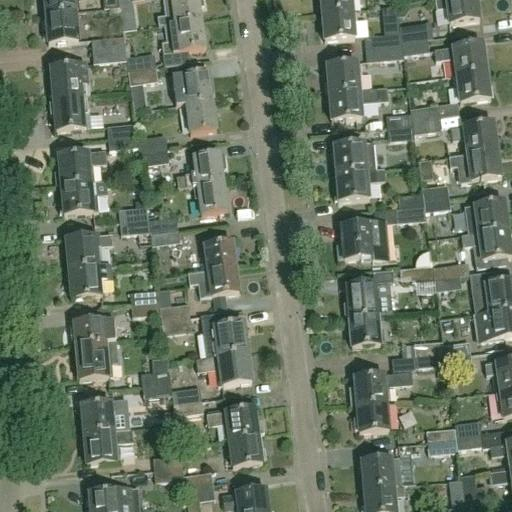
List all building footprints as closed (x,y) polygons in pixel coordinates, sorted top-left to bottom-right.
[(75,16),(73,0),(39,0),(40,4),(44,4),(45,19),(75,16)] [(119,13),(116,0),(103,0),(105,15),(119,13)] [(203,0),(174,0),(171,1),(175,29),(201,26),(200,13),(205,12),(203,0)] [(320,0),(322,18),(352,16),(350,0),(320,0)] [(449,30),(479,26),(475,0),(462,0),(446,2),(435,4),(437,15),(447,14),(449,30)] [(136,35),(132,11),(119,13),(123,37),(136,35)] [(385,13),(387,33),(399,32),(397,12),(385,13)] [(45,19),(48,48),(78,46),(75,16),(45,19)] [(354,43),(352,16),(322,18),(324,46),(354,43)] [(201,26),(175,29),(175,30),(165,31),(167,48),(161,49),(164,72),(191,69),(189,57),(205,55),(201,26)] [(427,45),(426,33),(399,36),(400,40),(401,50),(427,45)] [(364,43),(366,55),(401,52),(401,50),(400,40),(364,43)] [(91,45),(92,57),(124,55),(123,43),(91,45)] [(429,58),(427,45),(401,50),(401,52),(403,61),(429,58)] [(487,77),(483,50),(435,56),(436,68),(454,65),(456,81),(487,77)] [(403,61),(401,52),(366,55),(367,68),(403,65),(403,61)] [(125,67),(124,55),(92,57),(94,70),(125,67)] [(125,64),(127,78),(155,74),(153,60),(125,64)] [(329,99),(359,96),(357,68),(326,71),(329,99)] [(87,70),(50,73),(53,108),(87,105),(85,91),(89,91),(87,70)] [(157,87),(155,74),(127,78),(129,91),(157,87)] [(213,107),(209,77),(171,82),(175,112),(186,110),(213,107)] [(487,77),(456,81),(460,109),(490,105),(487,77)] [(362,124),(360,109),(387,107),(386,94),(359,96),(329,99),(331,127),(362,124)] [(56,137),(91,134),(90,119),(88,119),(87,105),(53,108),(49,108),(50,120),(54,119),(56,137)] [(216,136),(213,107),(186,110),(190,140),(216,136)] [(411,120),(412,127),(438,124),(437,112),(410,115),(411,120)] [(386,122),(387,135),(413,132),(412,127),(411,120),(386,122)] [(440,137),(438,124),(412,127),(413,132),(414,140),(440,137)] [(497,156),(494,129),(450,135),(452,147),(465,145),(467,160),(497,156)] [(107,132),(108,144),(136,142),(135,130),(107,132)] [(414,140),(413,132),(387,135),(389,148),(414,145),(414,140)] [(137,146),(139,159),(167,155),(165,141),(137,146)] [(137,154),(136,142),(108,144),(109,156),(137,154)] [(333,152),(336,179),(376,176),(374,148),(333,152)] [(169,169),(167,155),(139,159),(141,173),(169,169)] [(497,156),(467,160),(450,163),(451,174),(459,173),(461,189),(501,184),(497,156)] [(94,188),(93,171),(106,170),(105,157),(88,158),(58,160),(59,177),(55,177),(56,190),(61,190),(61,191),(94,188)] [(220,161),(220,159),(193,163),(195,179),(191,180),(191,181),(176,183),(178,196),(192,194),(192,193),(224,188),(222,174),(227,173),(225,160),(220,161)] [(368,205),(367,189),(385,188),(384,175),(376,176),(336,179),(337,192),(332,193),(333,206),(338,206),(338,208),(368,205)] [(107,187),(94,188),(61,191),(62,206),(58,206),(59,218),(63,217),(63,220),(97,217),(96,202),(108,201),(107,187)] [(228,218),(224,188),(192,193),(192,194),(197,193),(201,222),(228,218)] [(422,200),(423,208),(449,203),(448,192),(421,195),(422,200)] [(397,203),(398,215),(423,212),(423,208),(422,200),(397,203)] [(450,216),(449,203),(423,208),(423,212),(424,219),(450,216)] [(508,236),(504,208),(464,213),(468,241),(508,236)] [(423,212),(398,215),(395,215),(397,230),(425,227),(424,219),(423,212)] [(119,216),(120,228),(147,225),(146,213),(119,216)] [(148,227),(150,239),(178,236),(176,223),(148,227)] [(148,237),(147,225),(120,228),(121,240),(148,237)] [(388,266),(384,228),(340,232),(342,246),(336,251),(337,266),(343,265),(343,266),(371,263),(372,267),(388,266)] [(178,236),(150,239),(152,252),(179,248),(178,236)] [(482,267),(511,263),(508,236),(468,241),(462,242),(463,255),(480,252),(482,267)] [(140,254),(152,252),(150,239),(138,241),(140,254)] [(65,244),(68,274),(102,271),(100,253),(112,251),(111,240),(65,244)] [(235,273),(232,247),(204,251),(208,277),(235,273)] [(468,270),(432,274),(433,284),(460,282),(469,281),(468,270)] [(71,304),(101,301),(99,285),(110,284),(109,271),(102,271),(68,274),(71,304)] [(401,287),(433,284),(432,274),(431,272),(400,275),(401,287)] [(239,299),(235,273),(208,277),(187,280),(189,291),(199,290),(201,304),(239,299)] [(475,320),(489,318),(489,319),(511,315),(511,287),(503,288),(501,276),(469,280),(475,320)] [(461,295),(460,282),(433,284),(435,298),(461,295)] [(377,321),(374,290),(346,292),(347,310),(344,310),(345,322),(348,321),(349,324),(377,321)] [(130,299),(131,311),(159,309),(158,297),(130,299)] [(160,321),(159,309),(131,311),(132,323),(160,321)] [(160,313),(162,327),(190,323),(188,309),(160,313)] [(511,315),(489,319),(475,321),(479,348),(511,343),(511,315)] [(205,364),(213,363),(247,358),(243,329),(231,330),(229,318),(200,322),(205,364)] [(380,351),(377,321),(349,324),(351,353),(380,351)] [(192,337),(190,323),(162,327),(164,341),(192,337)] [(105,347),(115,347),(113,325),(73,329),(74,335),(70,335),(71,346),(75,346),(76,357),(106,354),(105,347)] [(117,369),(115,347),(105,347),(106,354),(76,357),(78,386),(108,383),(107,370),(117,369)] [(414,351),(415,362),(444,361),(442,351),(442,348),(414,351)] [(442,351),(444,361),(444,365),(470,361),(469,348),(442,351)] [(251,388),(247,358),(213,363),(205,364),(195,365),(197,379),(215,376),(217,393),(251,388)] [(445,372),(444,365),(444,361),(415,362),(417,375),(445,372)] [(472,374),(470,361),(444,365),(445,372),(446,377),(472,374)] [(500,398),(511,395),(511,367),(485,371),(487,383),(497,382),(500,398)] [(169,379),(173,410),(201,406),(199,393),(183,395),(181,377),(169,379)] [(141,380),(142,392),(170,390),(169,378),(141,380)] [(390,407),(389,392),(411,390),(410,379),(354,383),(354,392),(349,393),(350,411),(356,411),(386,409),(386,407),(390,407)] [(171,402),(170,390),(142,392),(143,404),(171,402)] [(511,424),(511,395),(500,398),(503,425),(511,424)] [(127,406),(111,408),(80,410),(83,439),(130,435),(127,406)] [(203,418),(201,406),(173,410),(175,422),(203,418)] [(355,436),(358,436),(359,439),(388,437),(386,409),(356,411),(357,424),(354,425),(355,436)] [(256,426),(254,414),(207,420),(208,433),(222,431),(224,447),(229,446),(258,442),(264,438),(263,427),(256,426)] [(454,435),(455,444),(481,440),(480,428),(453,431),(454,435)] [(116,468),(114,450),(133,448),(132,435),(130,435),(83,439),(86,470),(116,468)] [(425,438),(426,450),(455,447),(455,444),(454,435),(425,438)] [(511,476),(511,436),(481,440),(483,453),(490,452),(492,464),(508,462),(510,476),(511,476)] [(483,453),(481,440),(455,444),(455,447),(457,456),(483,453)] [(262,470),(258,442),(229,446),(232,474),(262,470)] [(457,456),(455,447),(426,450),(428,463),(457,459),(457,456)] [(153,464),(154,477),(182,474),(181,462),(153,464)] [(397,492),(402,492),(399,464),(361,467),(364,495),(397,492)] [(183,486),(182,474),(154,477),(155,489),(183,486)] [(511,476),(510,476),(510,477),(489,480),(491,491),(511,488),(511,489),(511,476)] [(183,482),(185,494),(208,491),(213,490),(211,478),(183,482)] [(460,482),(460,487),(464,511),(477,510),(477,507),(475,493),(473,481),(460,482)] [(131,494),(153,492),(152,482),(130,483),(131,494)] [(450,511),(463,511),(464,511),(460,487),(448,488),(450,511)] [(210,501),(208,491),(185,494),(187,511),(200,511),(199,502),(210,501)] [(402,492),(397,492),(364,495),(364,511),(395,511),(394,503),(404,502),(404,492),(402,492)] [(487,492),(475,493),(477,507),(488,506),(487,492)] [(91,498),(88,498),(89,511),(138,511),(137,494),(101,497),(101,493),(90,494),(91,498)] [(267,511),(265,495),(236,499),(236,500),(223,502),(224,511),(267,511)]
